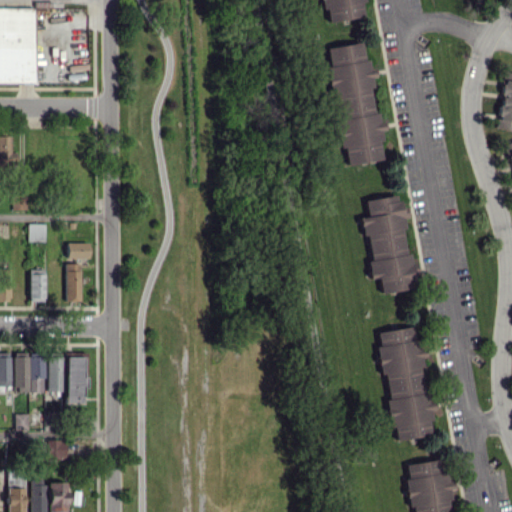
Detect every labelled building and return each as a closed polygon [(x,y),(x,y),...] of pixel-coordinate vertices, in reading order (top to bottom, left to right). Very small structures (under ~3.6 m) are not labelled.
[(317,0),(321,22),(362,16),(360,0),(317,0)] [(31,9),(0,8),(0,82),(32,82),(31,9)] [(325,46),(339,165),(380,160),(377,130),(380,130),(378,112),(372,112),(366,59),(362,60),(360,42),(325,46)] [(495,128),(511,129),(511,72),(501,71),(495,128)] [(0,166),(14,167),(14,151),(8,151),(9,135),(0,134),(0,166)] [(23,209),(24,195),(10,194),(10,208),(23,209)] [(412,288),(408,253),(404,254),(399,218),(405,217),(403,206),(397,207),(395,195),(362,199),(365,216),(358,217),(360,234),(363,234),(369,277),(376,276),(378,292),(412,288)] [(43,223),(25,222),(25,239),(42,240),(43,223)] [(86,258),(86,242),(64,242),(64,257),(86,258)] [(79,300),(78,263),(62,263),(62,301),(79,300)] [(0,300),(8,300),(8,268),(0,267),(0,300)] [(41,268),(26,268),(27,300),(42,300),(41,268)] [(393,439),(429,435),(426,410),(425,410),(416,325),(374,330),(384,419),(390,418),(393,439)] [(0,389),(8,389),(7,352),(0,352),(0,389)] [(12,391),(41,391),(41,355),(24,356),(24,352),(11,352),(12,391)] [(81,403),(80,354),(62,354),(63,403),(81,403)] [(60,356),(44,356),(45,390),(60,389),(60,356)] [(25,413),(11,413),(12,429),(25,429),(25,413)] [(44,439),(44,459),(63,460),(64,439),(44,439)] [(448,511),(445,490),(450,489),(447,471),(439,472),(436,458),(401,464),(408,511),(448,511)] [(21,511),(22,477),(5,477),(4,511),(21,511)] [(41,511),(43,478),(28,478),(27,511),(41,511)] [(65,511),(65,481),(45,482),(45,511),(65,511)]
